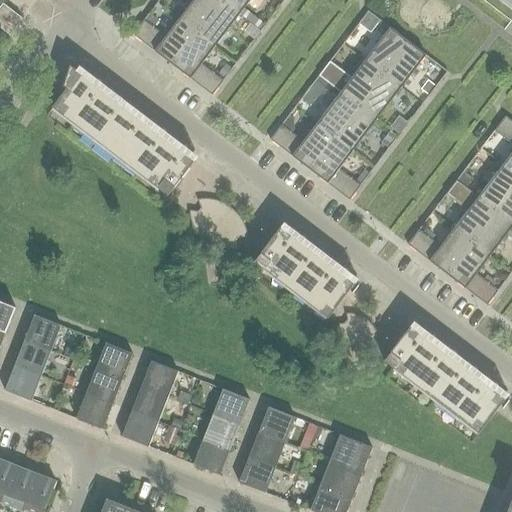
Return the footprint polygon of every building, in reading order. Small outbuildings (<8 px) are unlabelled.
[(194,0),(179,20),(197,34),(221,2),(218,0),(194,0)] [(222,0),(221,2),(239,16),(251,0),(222,0)] [(197,34),(215,47),(239,16),(221,2),(197,34)] [(0,8),(0,28),(10,36),(22,20),(3,5),(0,8)] [(368,12),(358,25),(370,34),(380,21),(368,12)] [(149,14),(144,21),(153,28),(158,21),(149,14)] [(255,18),(251,24),(260,31),(265,26),(255,18)] [(179,20),(166,38),(153,28),(144,21),(132,36),(172,66),(197,34),(179,20)] [(408,42),(390,29),(365,61),(383,75),(408,42)] [(172,66),(212,97),(223,82),(201,65),(215,47),(197,34),(172,66)] [(401,89),(426,56),(408,42),(383,75),(401,89)] [(341,93),(359,107),(383,75),(365,61),(351,80),(329,63),(319,76),(341,93)] [(226,65),(218,75),(224,79),(231,69),(226,65)] [(67,89),(52,109),(167,197),(194,162),(70,66),(63,87),(64,88),(64,87),(67,89)] [(383,75),(359,107),(377,120),(401,89),(383,75)] [(428,82),(421,91),(427,95),(434,86),(428,82)] [(316,84),(310,92),(317,98),(324,89),(316,84)] [(316,125),(334,138),(359,107),(341,93),(316,125)] [(334,138),(352,152),(377,120),(359,107),(334,138)] [(289,116),(281,126),(292,134),(295,131),(293,119),(289,116)] [(399,117),(390,129),(398,135),(407,124),(399,117)] [(511,122),(505,117),(494,132),(511,145),(511,153),(502,166),(511,173),(511,122)] [(316,125),(303,143),(292,134),(281,126),(270,141),(309,171),(334,138),(316,125)] [(390,132),(381,144),(388,149),(396,137),(390,132)] [(349,201),(361,187),(339,170),(352,152),(334,138),(309,171),(349,201)] [(478,198),(496,212),(511,190),(511,173),(502,166),(478,198)] [(368,174),(364,171),(356,181),(360,184),(368,174)] [(463,173),(458,181),(467,187),(472,179),(463,173)] [(454,230),(472,243),(496,212),(478,198),(456,181),(446,195),(468,211),(454,230)] [(511,190),(496,212),(511,223),(511,190)] [(189,211),(189,214),(190,217),(190,219),(191,222),(192,225),(193,227),(195,230),(196,232),(198,234),(201,237),(203,239),(206,241),(210,244),(213,246),(216,247),(219,248),(223,249),(226,250),(229,250),(232,250),(235,249),(238,248),(235,241),(238,237),(246,238),(246,235),(246,232),(245,229),(244,226),(243,223),(241,220),(239,217),(237,215),(230,208),(222,203),(219,202),(216,201),(213,200),(210,199),(207,199),(204,199),(200,200),(197,201),(201,208),(198,212),(189,211)] [(472,243),(490,257),(511,227),(511,223),(496,212),(472,243)] [(354,284),(281,228),(254,263),(327,319),(354,284)] [(440,247),(418,231),(407,246),(447,276),(472,243),(454,230),(440,247)] [(447,276),(487,306),(498,291),(476,275),(490,257),(472,243),(447,276)] [(0,302),(0,332),(5,335),(15,309),(0,302)] [(337,324),(338,328),(339,331),(340,333),(342,336),(344,338),(346,340),(348,342),(350,344),(353,346),(355,347),(358,348),(361,349),(364,349),(367,349),(370,349),(369,344),(372,339),(378,339),(377,336),(376,333),(375,331),(373,328),(372,326),(370,323),(367,321),(365,319),(363,318),(360,316),(357,315),(354,315),(351,314),(348,314),(345,314),(346,320),(343,324),(337,324)] [(34,316),(24,341),(51,351),(61,326),(34,316)] [(505,399),(410,327),(383,362),(478,434),(505,399)] [(51,351),(24,341),(15,366),(41,376),(51,351)] [(106,344),(95,370),(122,381),(132,355),(106,344)] [(68,350),(65,357),(71,359),(73,352),(68,350)] [(141,387),(168,398),(178,372),(151,362),(141,387)] [(4,392),(31,402),(41,376),(15,366),(4,392)] [(122,381),(95,370),(86,395),(112,406),(122,381)] [(68,376),(65,385),(73,388),(76,379),(68,376)] [(132,412),(158,422),(168,398),(141,387),(132,412)] [(223,390),(212,416),(239,427),(249,400),(223,390)] [(180,393),(177,401),(188,405),(191,397),(180,393)] [(76,420),(103,430),(112,406),(86,395),(76,420)] [(258,433),(285,444),(295,418),(268,408),(258,433)] [(121,438),(148,448),(158,422),(132,412),(121,438)] [(229,452),(239,427),(212,416),(202,441),(229,452)] [(174,419),(171,426),(180,430),(183,423),(174,419)] [(169,426),(163,442),(174,447),(181,431),(169,426)] [(318,428),(313,439),(318,441),(322,430),(318,428)] [(247,461),(274,471),(285,444),(258,433),(247,461)] [(329,462),(362,475),(372,449),(339,436),(329,462)] [(193,466),(220,476),(229,452),(202,441),(193,466)] [(0,460),(0,503),(0,504),(15,467),(0,460)] [(274,471),(247,461),(238,483),(265,494),(274,471)] [(295,462),(290,474),(298,477),(302,465),(295,462)] [(319,488),(352,501),(362,475),(329,462),(319,488)] [(15,467),(0,504),(21,511),(35,474),(15,467)] [(21,511),(44,511),(56,483),(35,474),(21,511)] [(310,511),(311,511),(347,511),(352,501),(319,488),(310,511)] [(132,511),(109,503),(105,511),(132,511)]
